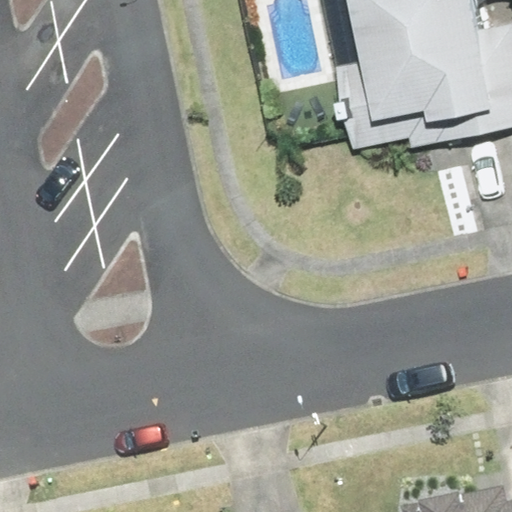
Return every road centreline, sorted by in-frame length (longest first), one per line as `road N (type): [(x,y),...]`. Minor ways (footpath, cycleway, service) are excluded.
road 1 (residential): [(132,0),(208,377)]
road 2 (residential): [(208,377),(511,322)]
road 3 (residential): [(54,408),(0,136)]
road 4 (residential): [(54,408),(208,377)]
